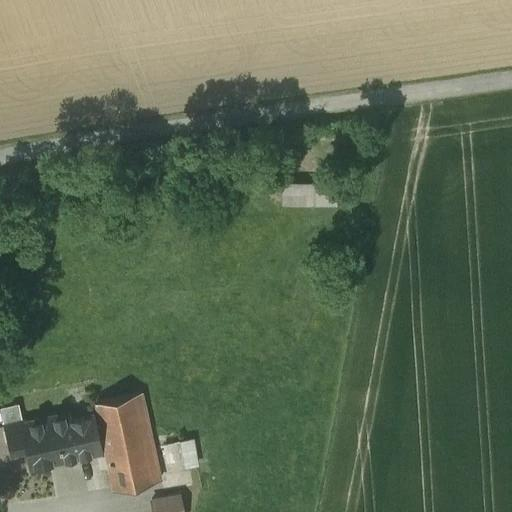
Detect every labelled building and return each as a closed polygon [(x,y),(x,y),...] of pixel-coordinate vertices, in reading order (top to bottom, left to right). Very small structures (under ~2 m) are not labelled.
[(289,178),(289,203),(345,204),(345,179),(289,178)] [(94,401),(97,412),(105,448),(113,487),(160,477),(141,391),(94,401)] [(105,448),(97,412),(70,418),(68,412),(22,423),(21,421),(5,425),(11,449),(26,446),(31,466),(78,455),(78,454),(105,448)] [(172,459),(188,456),(190,465),(205,462),(200,434),(168,441),(172,459)] [(182,511),(179,493),(151,498),(153,511),(182,511)]
